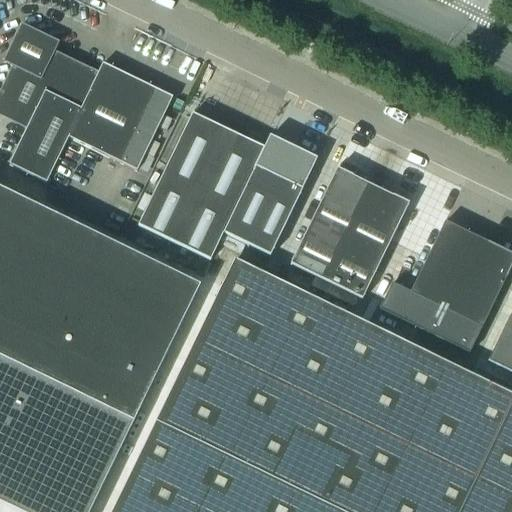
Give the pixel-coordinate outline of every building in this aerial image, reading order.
[(11,68),(0,91),(0,118),(25,131),(8,167),(46,185),(67,140),(136,173),(171,100),(157,93),(101,65),(97,74),(75,64),(54,53),(58,45),(20,26),(2,64),(11,68)] [(311,55),(315,46),(305,40),(300,49),(311,55)] [(191,117),(137,229),(209,263),(222,236),(269,259),(316,162),(278,143),(268,139),(262,151),(238,140),(191,117)] [(325,284),(349,237),(372,189),(336,171),(289,267),(325,284)] [(361,302),(408,207),(372,189),(349,237),(325,284),(361,302)] [(0,506),(12,511),(89,511),(199,289),(0,191),(0,506)] [(511,257),(444,224),(409,296),(391,288),(379,313),(468,355),(481,331),(511,266),(511,257)] [(511,511),(511,399),(358,325),(233,264),(112,511),(511,511)] [(511,376),(511,312),(487,364),(511,376)]
